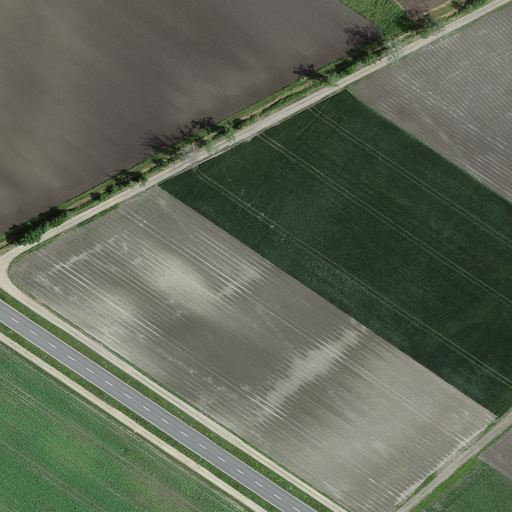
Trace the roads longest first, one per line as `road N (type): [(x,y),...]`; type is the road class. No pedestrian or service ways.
road 1 (track): [(0,270),(11,255),(511,4)]
road 2 (track): [(446,0),(0,243)]
road 3 (track): [(0,270),(1,282),(343,511)]
road 4 (primary): [(294,511),(0,311)]
road 5 (track): [(251,511),(0,342)]
